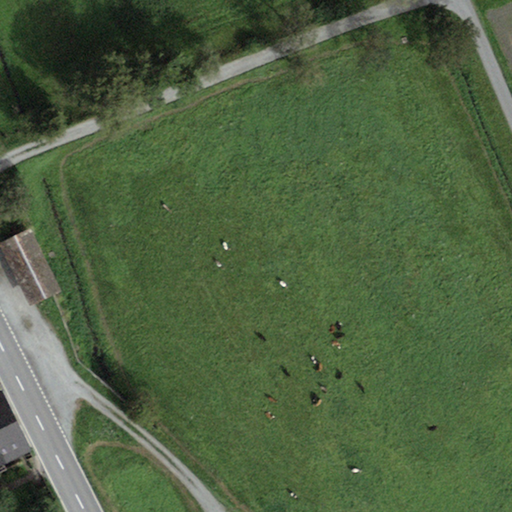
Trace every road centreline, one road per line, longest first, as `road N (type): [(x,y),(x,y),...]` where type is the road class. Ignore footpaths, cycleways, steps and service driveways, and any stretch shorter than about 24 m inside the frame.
road 1 (track): [(0,171),(413,0)]
road 2 (track): [(219,511),(178,463),(109,409),(48,372),(8,359)]
road 3 (primary): [(0,341),(83,511)]
road 4 (track): [(456,0),(511,125)]
